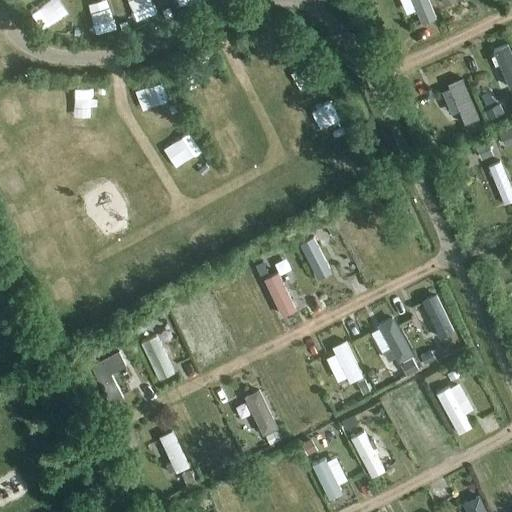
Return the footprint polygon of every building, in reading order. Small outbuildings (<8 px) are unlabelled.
[(141,1),(123,8),(130,26),(148,19),(141,1)] [(436,85),(448,115),(467,108),(455,78),(436,85)] [(127,90),(135,107),(153,98),(145,81),(127,90)] [(37,89),(22,90),(23,108),(38,107),(37,89)] [(81,122),(83,92),(61,91),(60,121),(81,122)] [(499,103),(484,110),(488,120),(504,112),(499,103)] [(477,121),(465,126),(469,136),(481,131),(477,121)] [(511,129),(511,127),(499,133),(505,146),(511,142),(511,129)] [(487,141),(476,145),(481,158),(492,153),(487,141)] [(494,160),(480,164),(493,205),(507,200),(494,160)] [(350,207),(337,212),(342,223),(355,218),(350,207)] [(334,220),(326,224),(331,235),(339,231),(334,220)] [(207,230),(190,237),(199,258),(215,251),(207,230)] [(306,236),(293,242),(309,275),(321,269),(306,236)] [(263,260),(254,264),(259,274),(268,270),(263,260)] [(126,299),(141,293),(132,271),(117,278),(126,299)] [(234,337),(246,330),(234,307),(243,302),(237,289),(215,300),(234,337)] [(428,298),(412,305),(418,319),(434,312),(428,298)] [(186,300),(174,305),(178,313),(189,308),(186,300)] [(140,338),(157,375),(175,367),(181,380),(195,373),(186,354),(181,356),(160,312),(147,318),(153,331),(140,338)] [(145,319),(134,324),(137,332),(149,327),(145,319)] [(391,359),(401,354),(385,322),(359,335),(366,349),(382,341),(391,359)] [(331,373),(352,366),(343,339),(322,347),(331,373)] [(106,370),(123,362),(117,348),(85,362),(100,397),(115,391),(106,370)] [(430,349),(420,355),(424,363),(435,357),(430,349)] [(417,369),(411,357),(400,363),(406,375),(417,369)] [(281,372),(300,410),(315,402),(297,364),(281,372)] [(457,367),(446,373),(450,380),(461,374),(457,367)] [(364,378),(357,381),(362,394),(370,390),(364,378)] [(142,398),(154,393),(147,379),(136,384),(142,398)] [(421,385),(408,392),(415,406),(428,399),(421,385)] [(251,435),(269,428),(253,388),(235,395),(251,435)] [(340,419),(344,427),(357,421),(352,413),(340,419)] [(208,450),(220,445),(209,416),(197,421),(208,450)] [(166,473),(180,466),(163,430),(149,437),(166,473)] [(276,430),(265,435),(269,444),(280,439),(276,430)] [(357,437),(344,442),(356,474),(369,469),(357,437)] [(308,439),(300,443),(306,454),(314,450),(308,439)] [(336,499),(323,461),(305,467),(318,505),(336,499)] [(190,469),(181,473),(187,486),(196,482),(190,469)] [(511,478),(500,483),(511,511),(511,478)] [(226,485),(214,491),(221,506),(234,500),(226,485)] [(155,492),(145,497),(148,504),(158,499),(155,492)]
